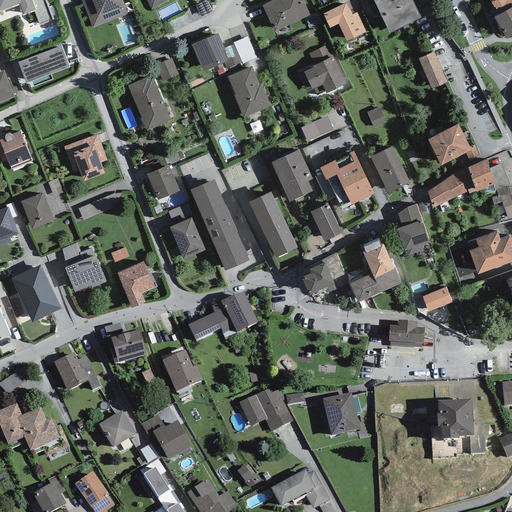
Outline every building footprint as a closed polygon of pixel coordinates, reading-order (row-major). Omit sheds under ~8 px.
[(0,0),(0,8),(19,1),(23,12),(35,7),(41,22),(55,17),(48,0),(0,0)] [(82,0),(93,26),(127,12),(122,0),(82,0)] [(275,29),(310,12),(304,0),(267,0),(262,2),(275,29)] [(375,0),(389,29),(421,15),(413,0),(375,0)] [(511,0),(496,0),(492,2),(491,2),(497,15),(511,7),(511,0)] [(330,25),(338,21),(346,39),(366,30),(357,10),(352,12),(349,6),(348,6),(346,1),(323,11),(330,25)] [(511,7),(497,15),(494,17),(506,39),(511,35),(511,7)] [(191,23),(186,12),(169,19),(174,30),(191,23)] [(217,31),(191,43),(203,70),(227,59),(223,49),(225,48),(217,31)] [(27,80),(69,65),(62,43),(19,58),(27,80)] [(306,91),(323,83),(326,90),(345,81),(327,43),(308,52),(313,63),(297,71),(306,91)] [(431,86),(446,80),(442,69),(434,50),(419,56),(424,69),(430,83),(431,86)] [(171,57),(155,64),(163,80),(178,74),(171,57)] [(252,64),(227,74),(243,115),(270,104),(261,81),(259,82),(252,64)] [(0,100),(16,93),(4,67),(0,69),(0,100)] [(428,84),(430,83),(424,69),(419,71),(423,81),(427,80),(428,84)] [(147,128),(170,119),(153,74),(129,83),(147,128)] [(380,106),(367,112),(374,127),(386,121),(380,106)] [(332,128),(327,115),(301,126),(307,139),(332,128)] [(441,160),(471,146),(458,119),(428,134),(441,160)] [(0,139),(12,167),(32,159),(20,129),(12,133),(11,132),(10,131),(8,131),(6,132),(5,133),(5,134),(5,136),(0,137),(0,139)] [(97,133),(63,145),(73,173),(80,170),(84,179),(105,171),(101,160),(106,158),(97,133)] [(388,190),(409,180),(392,143),(371,154),(388,190)] [(289,198),(313,188),(308,178),(312,176),(299,146),(271,159),(289,198)] [(334,157),(320,164),(325,176),(336,170),(352,202),(375,191),(353,147),(349,149),(353,158),(338,165),(334,157)] [(468,165),(476,188),(484,185),(492,181),(494,180),(490,166),(486,156),(468,163),(468,165)] [(168,162),(147,172),(158,197),(180,188),(168,162)] [(501,162),(490,166),(494,180),(492,181),(495,189),(496,188),(508,183),(510,183),(501,162)] [(468,165),(455,171),(465,191),(468,189),(469,191),(477,189),(476,188),(468,165)] [(454,196),(465,191),(455,171),(445,177),(454,196)] [(225,268),(249,257),(214,176),(190,187),(225,268)] [(434,205),(454,196),(445,177),(428,189),(434,205)] [(492,181),(484,185),(486,192),(495,189),(492,181)] [(511,215),(511,195),(508,183),(496,188),(498,193),(500,200),(502,199),(504,205),(505,205),(508,217),(511,215)] [(276,255),(297,245),(271,188),(250,198),(276,255)] [(32,227),(54,218),(43,190),(20,199),(32,227)] [(118,193),(80,210),(85,221),(123,204),(118,193)] [(500,200),(498,193),(491,195),(494,202),(500,200)] [(328,201),(311,209),(325,238),(342,230),(328,201)] [(402,223),(422,216),(416,202),(406,205),(399,211),(402,223)] [(9,205),(0,207),(0,237),(19,230),(9,205)] [(192,215),(170,224),(183,257),(206,247),(192,215)] [(422,216),(402,223),(397,225),(404,247),(406,247),(408,253),(424,248),(421,242),(430,239),(422,216)] [(480,243),(470,247),(478,270),(511,258),(511,236),(511,232),(500,236),(498,228),(477,235),(480,243)] [(374,274),(395,265),(382,240),(381,240),(379,236),(364,243),(365,247),(363,248),(373,271),(374,274)] [(116,262),(130,256),(127,248),(112,254),(116,262)] [(310,269),(301,273),(309,291),(326,284),(329,291),(348,283),(336,252),(325,257),(308,265),(310,269)] [(95,253),(66,265),(75,288),(91,282),(92,285),(106,279),(95,253)] [(143,259),(117,270),(131,305),(145,300),(141,289),(153,284),(143,259)] [(41,261),(12,274),(32,319),(62,306),(41,261)] [(374,274),(373,271),(350,280),(358,299),(402,281),(395,265),(374,274)] [(511,272),(511,273),(510,269),(484,278),(488,289),(509,282),(511,291),(511,272)] [(0,300),(7,298),(1,284),(0,283),(0,339),(13,334),(0,304),(0,300)] [(446,285),(423,295),(429,309),(452,299),(458,314),(470,308),(461,287),(449,293),(446,285)] [(221,303),(234,330),(237,335),(259,325),(243,292),(221,303)] [(234,330),(221,303),(211,308),(214,314),(188,326),(196,342),(221,330),(224,335),(234,330)] [(398,328),(390,327),(389,343),(391,343),(391,346),(422,348),(422,345),(424,345),(425,330),(417,329),(418,323),(399,321),(398,328)] [(116,336),(107,339),(115,366),(147,357),(139,332),(117,339),(116,336)] [(197,367),(192,369),(185,352),(162,362),(176,393),(203,381),(197,367)] [(75,353),(54,363),(67,392),(87,382),(92,391),(100,387),(86,357),(78,361),(75,353)] [(8,396),(32,381),(25,370),(1,385),(8,396)] [(511,382),(502,383),(504,407),(511,406),(511,382)] [(269,390),(240,404),(252,428),(266,421),(272,431),(292,421),(282,401),(285,400),(280,390),(271,394),(269,390)] [(303,394),(286,396),(287,405),(305,402),(303,394)] [(351,394),(322,401),(332,438),(360,431),(351,394)] [(471,402),(439,405),(439,417),(437,417),(438,430),(440,430),(441,443),(459,442),(459,440),(473,439),(471,402)] [(8,446),(24,439),(30,452),(60,440),(51,419),(46,421),(40,408),(22,416),(17,404),(0,411),(0,433),(2,433),(8,446)] [(113,449),(136,436),(122,413),(99,426),(113,449)] [(193,447),(177,421),(166,428),(164,426),(152,432),(169,461),(193,447)] [(511,433),(499,440),(508,459),(511,456),(511,433)] [(153,446),(142,452),(149,464),(160,458),(153,446)] [(255,475),(247,464),(237,472),(250,489),(261,480),(256,473),(255,475)] [(170,491),(155,469),(144,477),(158,499),(170,491)] [(305,471),(271,490),(281,508),(305,495),(313,510),(328,502),(313,473),(308,476),(305,471)] [(109,496),(92,473),(75,485),(91,509),(92,508),(94,511),(105,511),(115,505),(108,497),(109,496)] [(219,497),(207,480),(187,494),(199,511),(204,511),(205,511),(228,511),(237,506),(227,492),(219,497)] [(54,483),(32,495),(41,511),(54,511),(66,505),(54,483)]
